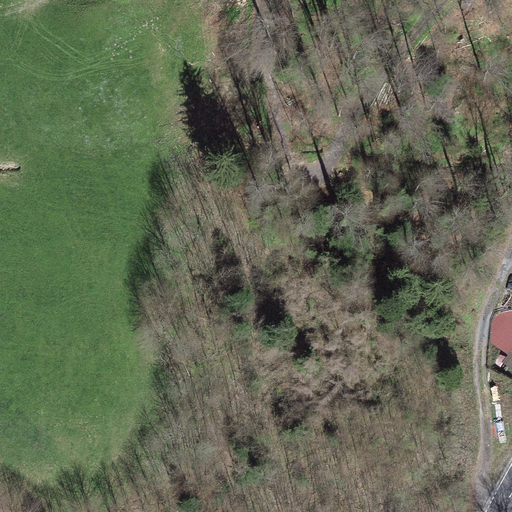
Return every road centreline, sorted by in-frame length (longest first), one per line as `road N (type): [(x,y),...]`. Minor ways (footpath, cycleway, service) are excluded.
road 1 (track): [(441,0),(326,168),(292,176),(258,15),(263,0)]
road 2 (track): [(511,471),(488,459),(478,337),(511,256)]
